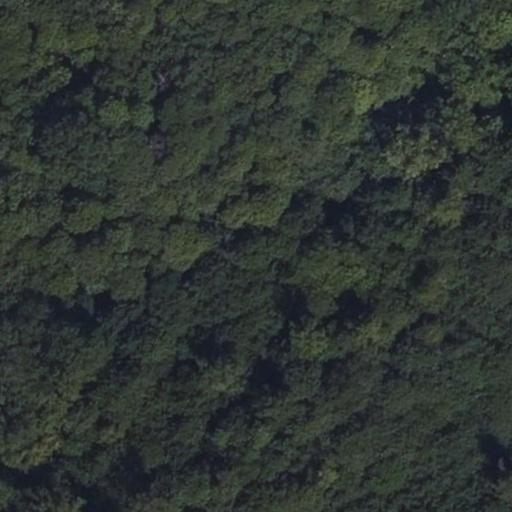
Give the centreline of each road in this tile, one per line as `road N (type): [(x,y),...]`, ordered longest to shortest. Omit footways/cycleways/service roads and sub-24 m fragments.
road 1 (track): [(0,211),(48,175),(331,196)]
road 2 (track): [(29,511),(22,394),(0,306)]
